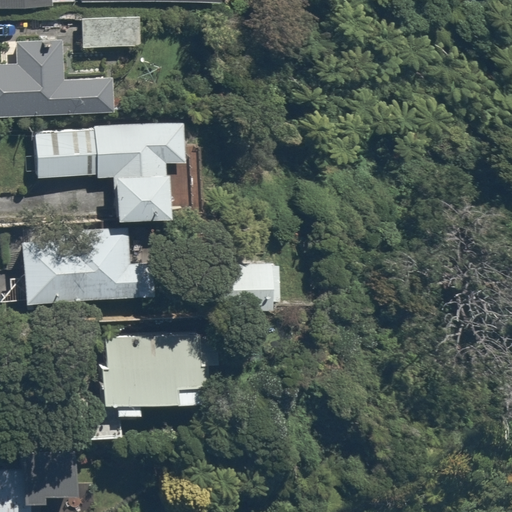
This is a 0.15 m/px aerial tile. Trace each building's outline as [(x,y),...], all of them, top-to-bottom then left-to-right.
[(79,8),(79,46),(147,47),(148,9),(79,8)] [(13,36),(13,58),(0,57),(0,110),(111,109),(110,56),(64,57),(64,35),(13,36)] [(132,130),(92,130),(33,131),(33,172),(93,171),(93,174),(113,174),(113,211),(185,211),(185,197),(193,197),(192,129),(160,129),(160,117),(132,117),(132,130)] [(153,263),(128,264),(126,220),(24,224),(24,236),(16,236),(18,283),(19,297),(154,292),(153,263)] [(239,260),(239,250),(222,250),(220,303),(287,305),(289,251),(276,251),(276,261),(239,260)] [(138,397),(180,397),(180,409),(202,409),(202,397),(202,380),(214,380),(214,335),(170,335),(170,330),(114,330),(114,340),(104,340),(104,360),(98,360),(98,384),(98,397),(114,397),(114,409),(121,409),(121,416),(134,416),(134,409),(138,409),(138,397)] [(77,408),(77,432),(20,432),(20,462),(0,462),(0,511),(132,511),(132,448),(100,448),(100,435),(117,435),(117,418),(97,418),(97,408),(77,408)]
